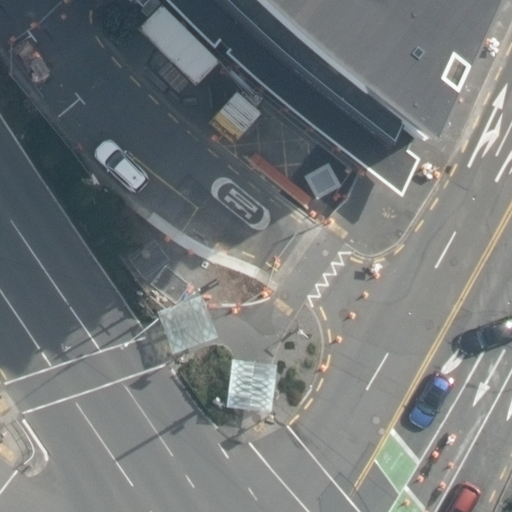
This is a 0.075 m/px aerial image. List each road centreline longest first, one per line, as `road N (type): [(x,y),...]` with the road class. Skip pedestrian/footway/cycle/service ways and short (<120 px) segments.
road 1 (residential): [(453,336),(313,260),(222,194),(154,136),(52,0)]
road 2 (primary): [(154,511),(0,257)]
road 3 (secondary): [(453,336),(365,511)]
road 4 (secondary): [(511,215),(453,336)]
